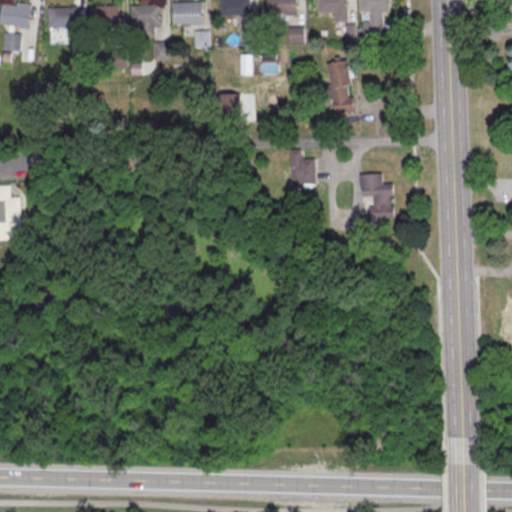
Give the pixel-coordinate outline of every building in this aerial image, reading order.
[(252,20),(252,0),(222,0),(222,19),(241,18),(241,20),(252,20)] [(300,18),(299,0),(269,0),(269,17),(289,16),(289,18),(300,18)] [(350,17),(349,0),(319,0),(320,16),(339,15),(339,17),(350,17)] [(391,15),(391,0),(361,0),(361,14),(380,14),(380,15),(391,15)] [(203,1),(173,1),(173,24),(203,24),(203,1)] [(30,32),(33,8),(17,6),(16,7),(3,5),(0,25),(19,28),(19,30),(30,32)] [(121,31),(121,7),(104,8),(104,9),(91,10),(91,30),(111,29),(111,31),(121,31)] [(163,30),(162,7),(145,7),(145,9),(132,9),(132,29),(152,29),(152,30),(163,30)] [(80,32),(79,9),(62,9),(62,11),(49,11),(49,31),(69,31),(69,32),(80,32)] [(155,59),(171,59),(171,41),(155,41),(155,59)] [(331,114),(353,114),(351,61),(330,62),(331,114)] [(292,152),(293,193),(304,193),(304,185),(318,185),(317,161),(303,161),(302,152),(292,152)] [(361,177),(383,176),(383,187),(394,187),(395,220),(381,220),(382,238),(361,238),(361,227),(365,227),(365,219),(371,218),(371,209),(375,209),(375,199),(365,200),(365,192),(362,192),(361,177)] [(0,187),(11,187),(12,200),(21,199),(24,241),(0,242),(0,187)]
